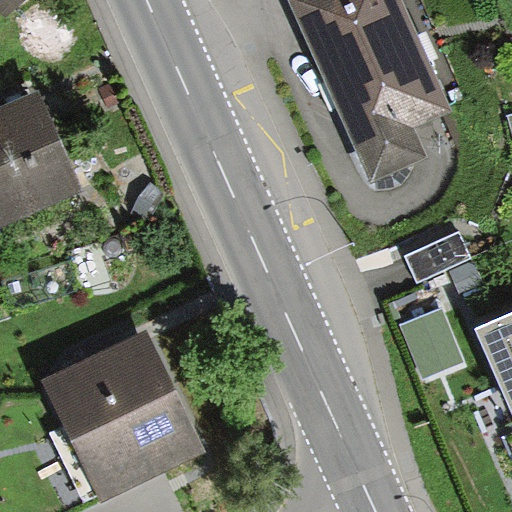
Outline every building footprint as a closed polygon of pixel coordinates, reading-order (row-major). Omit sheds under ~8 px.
[(323,0),(299,11),(378,183),(420,163),(407,136),(445,118),(390,0),(323,0)] [(34,114),(0,128),(0,229),(71,199),(34,114)] [(466,230),(408,252),(421,286),(479,264),(466,230)] [(511,329),(479,344),(511,416),(511,329)] [(145,353),(54,397),(105,501),(196,457),(145,353)]
